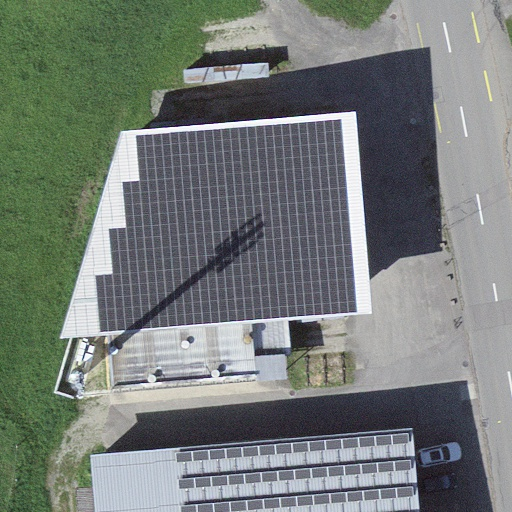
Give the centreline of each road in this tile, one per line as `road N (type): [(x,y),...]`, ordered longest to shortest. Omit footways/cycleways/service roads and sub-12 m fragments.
road 1 (secondary): [(439,0),(511,379)]
road 2 (track): [(279,0),(321,49),(366,52),(446,37)]
